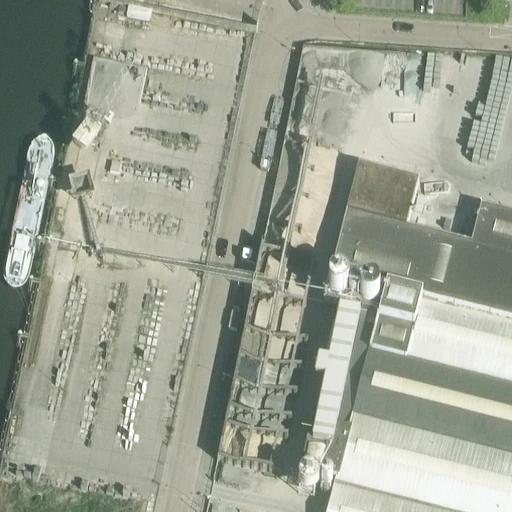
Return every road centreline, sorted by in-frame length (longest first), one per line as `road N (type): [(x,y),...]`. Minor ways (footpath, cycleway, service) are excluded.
road 1 (unclassified): [(276,18),(174,511)]
road 2 (unclassified): [(276,18),(511,38)]
